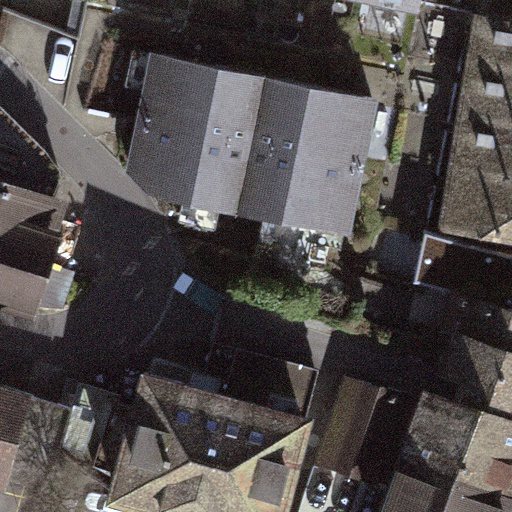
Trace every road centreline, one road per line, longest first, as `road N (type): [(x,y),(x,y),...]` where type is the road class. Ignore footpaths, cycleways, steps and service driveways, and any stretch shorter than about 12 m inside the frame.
road 1 (residential): [(511,407),(133,295)]
road 2 (residential): [(0,76),(124,209),(137,252),(133,295)]
road 3 (residential): [(133,295),(81,339),(0,324)]
